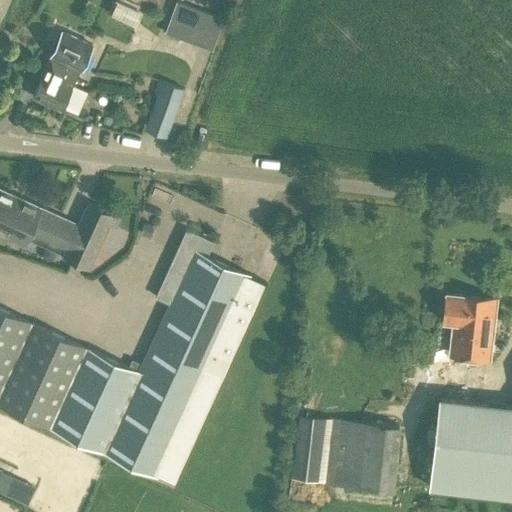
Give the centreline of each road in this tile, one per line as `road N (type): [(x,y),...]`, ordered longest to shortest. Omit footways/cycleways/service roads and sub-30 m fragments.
road 1 (residential): [(322,182),(0,143)]
road 2 (unclassified): [(511,206),(322,182)]
